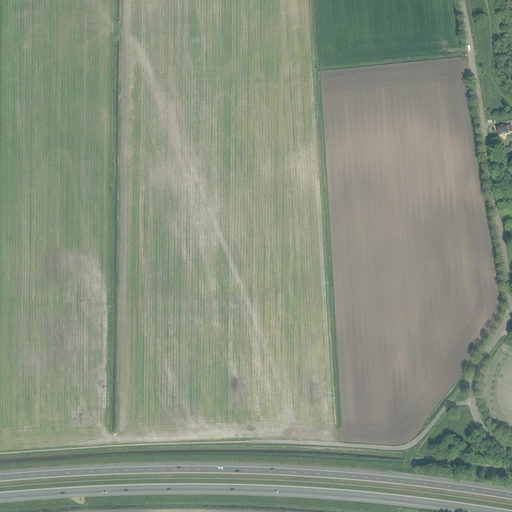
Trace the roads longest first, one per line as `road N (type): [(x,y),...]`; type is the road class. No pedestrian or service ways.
road 1 (motorway): [(511,496),(400,480),(208,469),(0,478)]
road 2 (motorway): [(0,496),(263,489),(493,511)]
road 3 (tertiary): [(472,401),(473,376),(504,324),(509,292),(461,0)]
road 4 (unclassified): [(249,441),(397,448),(417,440),(447,407),(472,401)]
